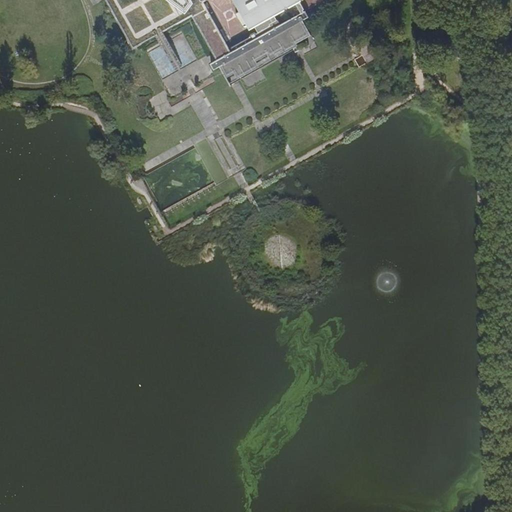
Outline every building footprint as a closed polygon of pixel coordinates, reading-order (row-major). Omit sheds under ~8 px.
[(105,0),(111,11),(130,0),(105,0)] [(130,0),(111,11),(132,48),(190,16),(196,7),(192,0),(130,0)] [(192,0),(196,7),(190,16),(215,60),(230,52),(202,2),(206,0),(192,0)] [(259,36),(303,11),(302,10),(303,9),(299,2),(298,3),(298,1),(299,0),(237,0),(252,27),(253,26),(259,36)] [(303,11),(304,10),(321,0),(299,0),(298,1),(298,3),(299,2),(303,9),(302,10),(303,11)] [(303,11),(259,36),(230,52),(215,60),(209,64),(213,70),(219,67),(228,84),(230,83),(231,82),(228,78),(292,42),(293,44),(309,35),(302,21),(308,17),(304,10),(303,11)]
